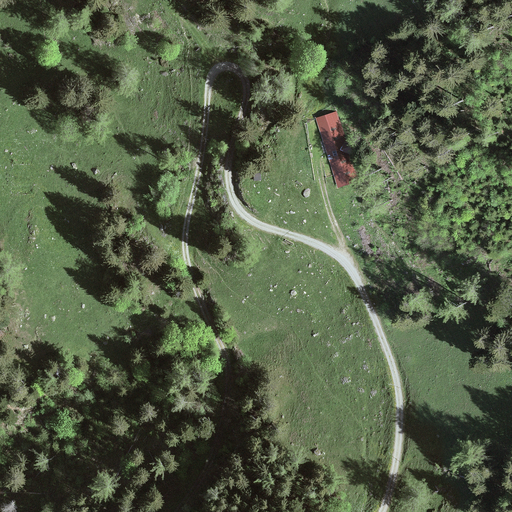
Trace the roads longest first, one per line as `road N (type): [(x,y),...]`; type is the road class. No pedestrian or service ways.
road 1 (track): [(185,244),(213,74),(232,69),(239,100),(229,173),(237,203),(256,223),(344,261),(393,367),(400,433),(382,511)]
road 2 (track): [(175,511),(213,457),(229,376),(185,244)]
